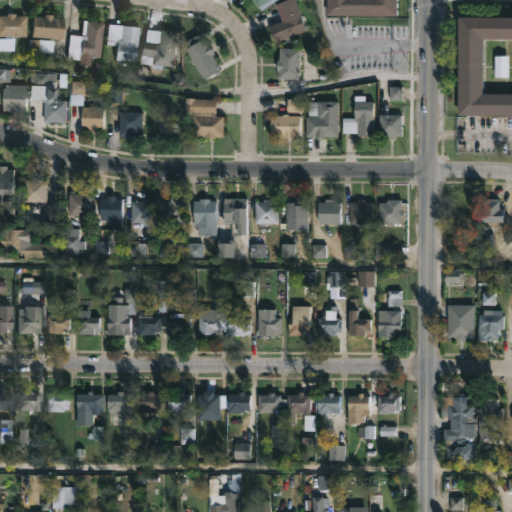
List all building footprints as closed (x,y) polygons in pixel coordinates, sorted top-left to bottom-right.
[(274,0),(260,9),(258,6),(256,7),(251,0),(274,0)] [(291,34),(292,37),(284,40),(282,37),(273,40),(268,24),(281,20),(274,2),(279,0),(295,0),(306,29),(291,34)] [(398,0),(398,14),(326,14),(326,0),(398,0)] [(12,13),(12,15),(23,15),(23,36),(0,35),(0,15),(4,15),(4,13),(12,13)] [(49,14),(49,17),(60,18),(59,38),(28,36),(30,16),(40,16),(41,14),(49,14)] [(511,114),(456,114),(457,15),(511,15),(511,114)] [(101,22),(97,58),(88,57),(87,66),(76,65),(77,60),(65,58),(67,34),(79,35),(81,20),(101,22)] [(138,27),(134,61),(123,60),(123,64),(115,63),(116,59),(114,59),(116,45),(104,44),(106,23),(138,27)] [(176,30),(172,66),(160,64),(160,68),(150,67),(151,63),(138,62),(140,41),(157,43),(159,28),(176,30)] [(199,36),(200,39),(202,37),(207,45),(208,44),(213,52),(211,54),(220,69),(203,79),(184,47),(187,45),(184,40),(197,33),(199,36)] [(49,51),(49,52),(35,51),(35,57),(26,57),(27,39),(50,40),(49,51)] [(300,49),(299,78),(278,77),(277,59),(278,59),(279,46),(300,47),(300,49)] [(53,73),(53,86),(28,85),(29,72),(53,73)] [(25,110),(2,110),(2,85),(26,85),(25,110)] [(66,99),(65,121),(63,121),(63,123),(59,123),(59,121),(48,120),(47,122),(44,122),(44,120),(42,120),(43,99),(41,99),(41,87),(50,88),(49,99),(66,99)] [(222,115),(221,136),(202,137),(202,135),(190,135),(191,114),(183,113),(184,96),(215,99),(214,115),(222,115)] [(363,96),(363,100),(374,101),(373,135),(356,135),(356,132),(341,132),(341,117),(354,117),(353,96),(363,96)] [(337,100),(336,127),(338,127),(338,135),(322,135),(322,138),(316,138),(316,136),(304,135),(307,100),(337,100)] [(103,107),(102,128),(96,128),(96,130),(86,130),(87,128),(80,127),(81,106),(103,107)] [(129,136),(119,136),(119,110),(142,110),(142,136),(129,136)] [(299,115),(299,136),(281,136),(281,135),(269,134),(270,114),(281,115),(281,113),(299,115)] [(395,136),(395,139),(379,137),(379,114),(402,114),(401,136),(395,136)] [(0,165),(5,165),(5,168),(11,167),(11,193),(0,192),(0,165)] [(37,177),(37,179),(45,179),(45,202),(23,201),(23,179),(31,180),(31,177),(37,177)] [(73,190),(73,192),(83,192),(84,190),(88,190),(89,193),(89,214),(67,214),(67,192),(68,192),(68,190),(73,190)] [(121,195),(120,229),(112,229),(112,219),(98,219),(98,197),(106,197),(106,195),(121,195)] [(145,197),(145,200),(152,200),(152,222),(148,222),(148,229),(139,229),(139,222),(129,222),(129,200),(137,200),(137,197),(145,197)] [(168,223),(164,223),(164,200),(172,200),(172,197),(187,197),(187,222),(168,223)] [(247,197),(247,234),(235,234),(234,222),(223,222),(223,197),(247,197)] [(215,207),(215,234),(196,234),(196,227),(192,226),(192,200),(199,200),(199,198),(215,198),(215,207)] [(278,201),(278,223),(254,223),(255,201),(263,201),(263,198),(268,198),(268,201),(278,201)] [(341,201),(340,224),(317,224),(317,201),(324,201),(324,198),(333,198),(333,201),(341,201)] [(499,198),(499,211),(504,211),(504,222),(478,221),(478,208),(482,208),(483,198),(499,198)] [(395,223),(395,225),(389,225),(389,223),(381,223),(381,202),(388,202),(388,199),(403,199),(403,223),(395,223)] [(301,201),(301,204),(307,204),(306,229),(285,229),(285,201),(301,201)] [(373,234),(364,234),(364,224),(348,223),(349,201),(373,202),(373,234)] [(35,228),(35,243),(58,243),(59,257),(25,258),(25,252),(4,252),(4,245),(2,245),(1,229),(35,228)] [(85,240),(85,248),(80,248),(80,253),(65,252),(65,228),(80,228),(79,240),(85,240)] [(390,307),(403,307),(403,292),(390,292),(390,307)] [(476,305),(475,339),(457,340),(457,338),(448,338),(448,304),(476,305)] [(302,335),(286,335),(286,318),(291,318),(291,305),(309,305),(309,329),(302,329),(302,335)] [(38,307),(37,328),(31,328),(31,335),(14,334),(14,315),(21,316),(21,306),(38,307)] [(203,308),(216,309),(216,317),(221,317),(221,334),(197,334),(198,308),(203,308)] [(275,308),(275,318),(280,318),(279,330),(274,330),(274,335),(257,335),(257,318),(259,318),(259,315),(262,315),(263,317),(263,308),(275,308)] [(358,309),(358,318),(371,318),(370,333),(365,333),(365,335),(348,335),(349,309),(358,309)] [(88,310),(88,316),(99,316),(99,328),(92,328),(92,333),(77,333),(77,310),(88,310)] [(119,310),(119,316),(128,316),(128,331),(122,331),(122,334),(105,333),(105,316),(111,316),(111,310),(119,310)] [(150,311),(150,317),(159,317),(159,331),(153,331),(153,334),(137,334),(137,310),(150,310),(150,311)] [(335,310),(335,318),(341,318),(341,330),(335,330),(335,336),(317,336),(317,318),(324,317),(324,310),(335,310)] [(181,312),(181,316),(189,316),(189,333),(167,333),(167,314),(172,314),(172,312),(181,312)] [(67,330),(61,330),(61,333),(45,333),(45,313),(51,313),(51,316),(67,316),(67,330)] [(393,335),(378,335),(378,313),(399,313),(399,329),(393,329),(393,335)] [(503,328),(498,328),(497,338),(493,337),(493,340),(486,339),(487,337),(482,337),(483,334),(478,333),(479,314),(504,315),(503,328)] [(0,316),(10,317),(9,328),(3,328),(3,333),(0,333),(0,316)] [(243,335),(227,335),(228,317),(249,318),(249,329),(243,329),(243,335)] [(214,388),(214,394),(219,394),(219,389),(225,389),(224,402),(220,401),(220,412),(197,412),(197,393),(207,394),(207,391),(211,391),(211,388),(214,388)] [(0,390),(3,390),(3,393),(10,393),(10,407),(3,407),(3,410),(0,410),(0,390)] [(61,390),(61,394),(67,394),(66,407),(62,407),(61,410),(45,410),(45,393),(56,393),(56,390),(61,390)] [(37,393),(36,411),(14,410),(14,393),(25,393),(25,391),(29,391),(29,393),(37,393)] [(97,394),(96,411),(93,411),(93,413),(90,413),(90,411),(75,410),(76,394),(86,394),(86,391),(90,391),(90,394),(97,394)] [(122,391),(122,394),(127,394),(127,416),(121,416),(121,411),(106,411),(106,393),(116,393),(116,391),(122,391)] [(152,391),(152,393),(158,393),(158,411),(136,411),(136,393),(147,393),(147,391),(152,391)] [(182,391),(182,394),(189,394),(189,407),(183,408),(183,411),(167,411),(167,394),(176,394),(176,391),(182,391)] [(243,392),(242,394),(249,394),(249,412),(227,411),(228,394),(238,394),(238,392),(243,392)] [(273,392),(273,394),(280,394),(280,398),(284,398),(284,410),(278,410),(278,412),(256,412),(257,394),(268,394),(268,392),(273,392)] [(364,392),(364,395),(370,395),(370,414),(364,414),(364,422),(359,422),(359,424),(348,424),(348,395),(358,395),(358,392),(364,392)] [(309,395),(309,409),(303,409),(303,412),(285,412),(286,394),(297,395),(297,393),(309,395)] [(332,393),(339,394),(338,410),(333,409),(333,412),(316,412),(316,395),(332,393)] [(393,393),(393,395),(400,395),(400,411),(394,410),(394,412),(377,412),(377,395),(388,395),(388,393),(393,393)] [(473,405),(472,442),(442,441),(443,427),(449,427),(449,419),(446,419),(447,404),(451,404),(452,396),(468,396),(468,404),(473,405)] [(497,398),(497,408),(503,408),(504,420),(490,421),(490,443),(477,444),(476,407),(481,407),(481,398),(497,398)] [(473,444),(473,463),(443,461),(444,443),(473,444)] [(81,488),(54,488),(54,509),(81,509),(81,488)] [(229,491),(229,492),(236,493),(236,511),(224,511),(216,511),(216,495),(223,494),(223,491),(229,491)] [(111,502),(111,511),(86,510),(86,503),(84,503),(85,494),(110,494),(109,502),(111,502)] [(333,496),(332,507),(327,507),(326,511),(312,511),(312,496),(322,496),(322,497),(325,497),(325,496),(333,496)]
